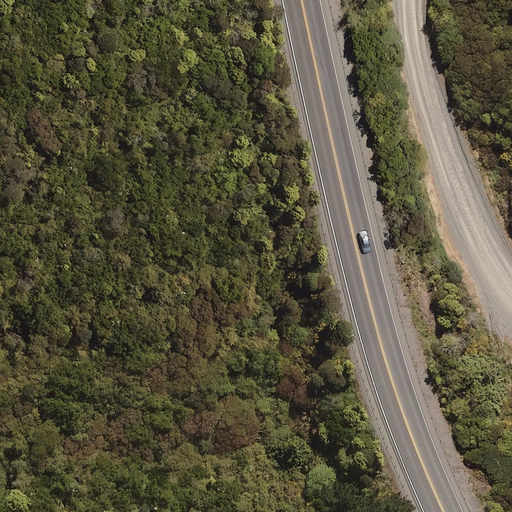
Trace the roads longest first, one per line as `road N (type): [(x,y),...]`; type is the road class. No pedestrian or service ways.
road 1 (trunk): [(444,511),(367,299),(301,0)]
road 2 (unclassified): [(511,289),(443,149),(410,0)]
